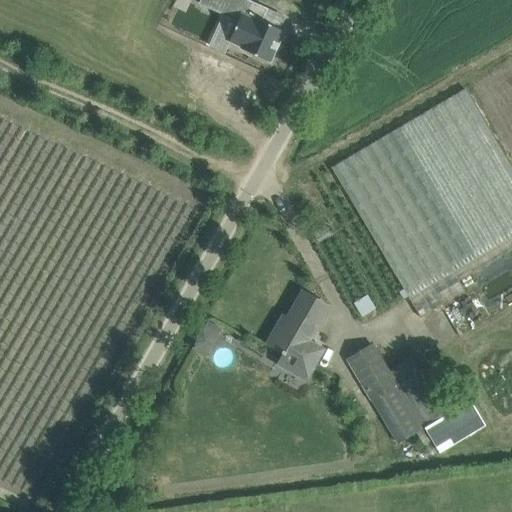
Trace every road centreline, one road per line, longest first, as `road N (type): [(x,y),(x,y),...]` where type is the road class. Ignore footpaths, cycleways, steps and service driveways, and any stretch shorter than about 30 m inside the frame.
road 1 (unclassified): [(61,511),(357,0)]
road 2 (track): [(253,178),(0,61)]
